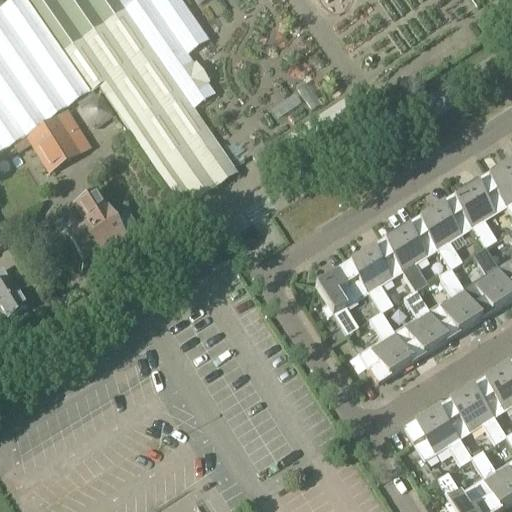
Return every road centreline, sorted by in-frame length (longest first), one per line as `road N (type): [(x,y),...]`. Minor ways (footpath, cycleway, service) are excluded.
road 1 (tertiary): [(0,375),(511,54)]
road 2 (residential): [(364,436),(261,281),(511,124)]
road 3 (residential): [(364,436),(511,343)]
